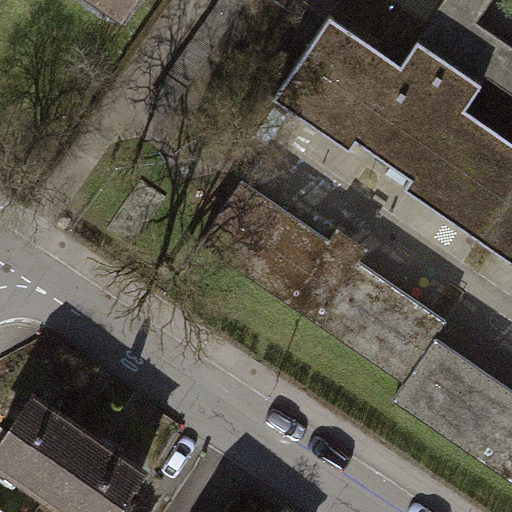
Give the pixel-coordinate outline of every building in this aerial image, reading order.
[(103,0),(123,13),(132,0),(103,0)] [(511,0),(447,0),(439,12),(419,41),(483,84),(488,77),(511,93),(511,0)] [(403,67),(331,18),(275,99),(350,149),(357,140),(413,179),(406,187),(511,260),(511,141),(465,109),(483,84),(419,41),(403,67)] [(438,340),(450,323),(246,181),(203,243),(407,384),(438,340)] [(396,401),(511,481),(511,391),(438,340),(407,384),(396,401)] [(90,435),(35,398),(0,449),(0,462),(48,495),(90,435)] [(115,511),(143,471),(90,435),(48,495),(73,511),(115,511)]
